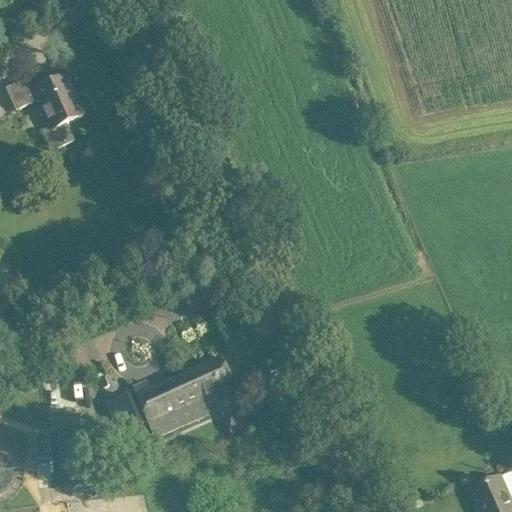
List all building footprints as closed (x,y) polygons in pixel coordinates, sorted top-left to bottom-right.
[(36,76),(4,90),(15,114),(36,104),(50,133),(41,137),(49,154),(57,151),(75,142),(67,125),(83,117),(73,95),(74,95),(71,88),(69,88),(70,89),(62,93),(58,82),(37,91),(31,79),(36,77),(36,76)] [(147,382),(132,389),(154,438),(208,415),(202,401),(233,387),(221,359),(150,390),(147,382)] [(125,395),(104,405),(120,441),(142,431),(125,395)] [(90,428),(54,433),(61,488),(73,487),(97,483),(92,445),(90,428)] [(478,511),(511,511),(511,503),(501,478),(469,492),(478,511)]
